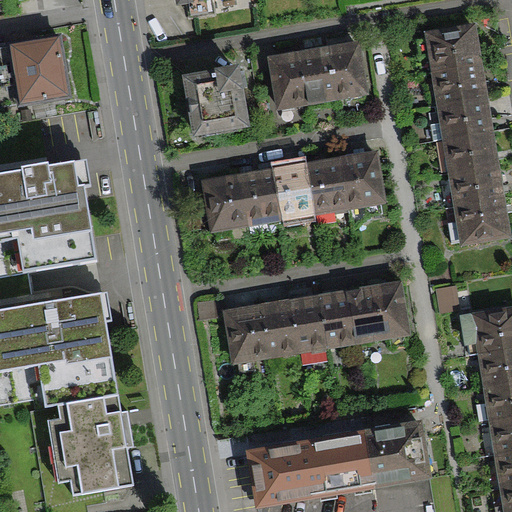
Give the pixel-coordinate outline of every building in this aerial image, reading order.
[(511,233),(477,18),(423,27),(458,248),(511,239),(511,233)] [(0,110),(72,96),(60,35),(0,46),(0,110)] [(368,94),(358,36),(327,41),(337,99),(368,94)] [(337,99),(327,41),(295,47),(305,104),(337,99)] [(305,104),(295,47),(264,52),(274,110),(305,104)] [(260,132),(248,62),(179,74),(191,144),(260,132)] [(377,150),(342,156),(351,212),(387,206),(377,150)] [(342,156),(306,161),(316,218),(351,212),(342,156)] [(306,161),(271,167),(280,223),(316,218),(306,161)] [(92,189),(88,162),(50,168),(50,167),(22,171),(22,173),(0,176),(0,245),(19,242),(24,275),(97,263),(85,190),(92,189)] [(271,167),(235,173),(245,229),(280,223),(271,167)] [(235,173),(200,179),(209,235),(245,229),(235,173)] [(399,276),(362,283),(373,341),(409,335),(399,276)] [(362,283),(326,289),(336,347),(373,341),(362,283)] [(326,289),(289,295),(299,354),(336,347),(326,289)] [(442,312),(459,309),(456,290),(439,293),(442,312)] [(289,295),(252,302),(262,360),(299,354),(289,295)] [(46,407),(59,405),(119,396),(104,296),(0,312),(0,373),(40,367),(46,407)] [(252,302),(216,308),(226,366),(262,360),(252,302)] [(511,302),(469,310),(475,347),(511,340),(511,302)] [(511,340),(475,347),(482,383),(511,377),(511,340)] [(511,377),(482,383),(488,419),(511,415),(511,377)] [(133,488),(119,396),(59,405),(61,420),(49,422),(59,484),(71,482),(73,497),(133,488)] [(511,415),(488,419),(494,456),(511,452),(511,415)] [(418,416),(333,433),(344,487),(428,471),(418,416)] [(333,433),(248,450),(259,504),(344,487),(333,433)] [(511,452),(494,456),(500,492),(511,490),(511,452)] [(511,511),(511,490),(500,492),(503,511),(511,511)]
